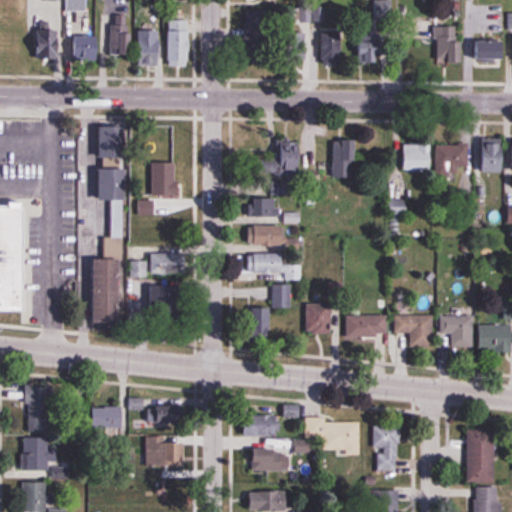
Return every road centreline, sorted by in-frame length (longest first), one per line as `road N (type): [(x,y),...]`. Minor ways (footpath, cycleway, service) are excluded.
road 1 (tertiary): [(511,397),(0,349)]
road 2 (primary): [(0,93),(511,102)]
road 3 (residential): [(211,511),(209,0)]
road 4 (residential): [(430,511),(430,390)]
